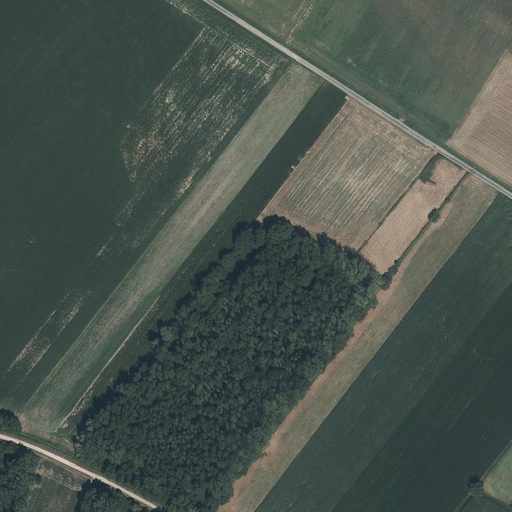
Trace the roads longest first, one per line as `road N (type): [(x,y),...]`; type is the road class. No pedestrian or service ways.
road 1 (unclassified): [(203,0),(511,198)]
road 2 (track): [(0,438),(160,511)]
